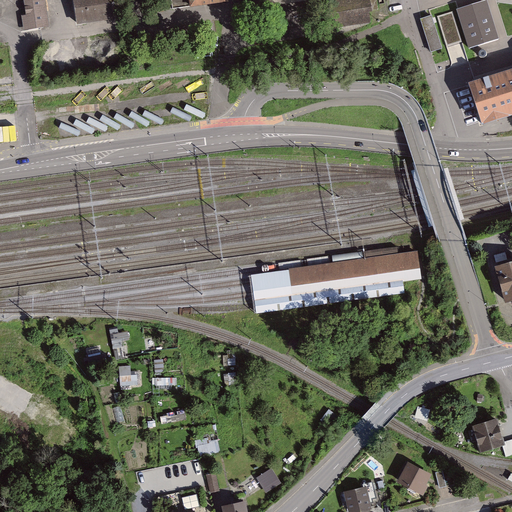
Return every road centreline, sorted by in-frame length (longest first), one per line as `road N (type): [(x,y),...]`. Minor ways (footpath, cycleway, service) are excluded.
road 1 (residential): [(245,136),(248,108),(265,92),(369,89),(406,102),(496,361)]
road 2 (primary): [(245,136),(511,148)]
road 3 (tertiary): [(292,511),(413,389),(496,361)]
road 4 (primary): [(0,171),(245,136)]
